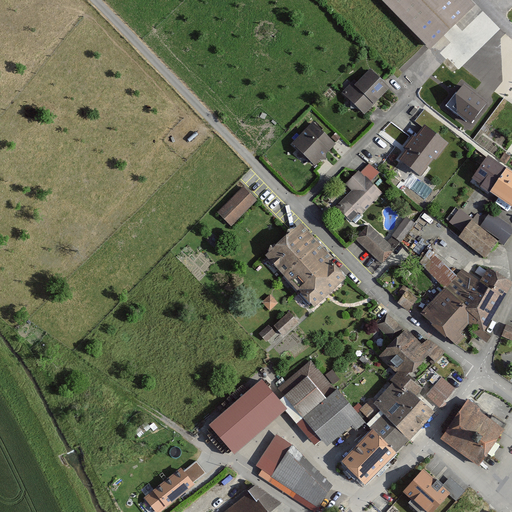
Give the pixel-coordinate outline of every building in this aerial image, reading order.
[(476,6),(470,0),(380,0),(431,50),(476,6)] [(364,117),(391,89),(371,70),(345,98),(364,117)] [(487,103),(463,85),(447,106),(471,124),(487,103)] [(293,145),(313,166),(335,144),(315,123),(293,145)] [(407,151),(400,161),(421,178),(448,143),(425,126),(416,138),(413,136),(403,148),(407,151)] [(477,178),(493,190),(507,172),(491,160),(477,178)] [(371,182),(379,174),(370,165),(362,173),(371,182)] [(337,208),(353,225),(383,195),(371,182),(362,173),(360,171),(346,185),(353,193),(337,208)] [(511,208),(511,173),(508,171),(507,172),(493,190),(491,194),(511,208)] [(232,226),(257,201),(244,187),(218,212),(232,226)] [(461,210),(450,224),(453,227),(458,220),(462,223),(456,230),(461,234),(473,220),(461,210)] [(500,242),(505,246),(511,236),(511,232),(490,216),(481,228),(500,242)] [(415,225),(406,218),(391,238),(400,244),(415,225)] [(460,239),(486,259),(500,242),(481,228),(474,222),(460,239)] [(266,256),(282,274),(318,243),(302,225),(266,256)] [(370,226),(357,239),(382,265),(396,251),(370,226)] [(282,274),(299,293),(334,262),(318,243),(282,274)] [(446,291),(457,277),(430,250),(420,265),(424,270),(438,283),(446,291)] [(299,293),(315,311),(350,281),(334,262),(299,293)] [(446,291),(463,307),(492,322),(511,287),(511,282),(489,269),(480,283),(462,270),(457,277),(446,291)] [(429,291),(438,283),(424,270),(416,278),(429,291)] [(443,336),(463,307),(446,291),(433,303),(424,319),(443,336)] [(409,313),(419,303),(409,293),(400,303),(409,313)] [(270,313),(279,304),(271,294),(261,303),(270,313)] [(492,322),(463,307),(443,336),(449,342),(458,348),(465,338),(461,335),(467,328),(487,343),(491,337),(485,333),(492,322)] [(283,337),(299,323),(291,313),(274,327),(283,337)] [(376,328),(390,341),(402,328),(388,316),(376,328)] [(259,335),(266,343),(277,334),(270,326),(259,335)] [(511,328),(508,327),(503,337),(511,341),(511,328)] [(397,374),(406,375),(414,375),(425,364),(424,361),(428,356),(437,364),(446,354),(428,340),(423,346),(408,331),(379,358),(397,374)] [(328,399),(336,392),(311,361),(279,388),(286,396),(308,377),(328,399)] [(406,375),(397,374),(391,381),(394,384),(406,397),(410,392),(419,386),(406,375)] [(328,399),(308,377),(286,396),(304,418),(328,399)] [(427,397),(441,408),(456,390),(442,379),(427,397)] [(263,381),(210,425),(235,455),(288,411),(263,381)] [(386,416),(409,440),(436,413),(410,392),(406,397),(394,384),(375,405),(386,416)] [(357,431),(366,423),(337,390),(336,392),(328,399),(304,418),(329,447),(353,426),(357,431)] [(505,430),(478,411),(481,408),(470,400),(442,439),(480,466),(505,430)] [(386,416),(372,430),(373,431),(374,430),(396,453),(409,440),(386,416)] [(343,461),(366,485),(397,454),(396,453),(374,430),(373,431),(343,461)] [(274,479),(320,510),(334,485),(297,446),(274,479)] [(423,466),(402,490),(426,511),(431,511),(450,492),(457,498),(465,489),(451,476),(443,484),(423,466)] [(162,511),(195,486),(181,469),(144,498),(155,511),(162,511)] [(269,511),(271,511),(283,503),(253,485),(246,490),(248,494),(257,505),(261,502),(269,511)] [(228,510),(228,511),(269,511),(261,502),(257,505),(248,494),(228,510)] [(381,511),(400,511),(404,508),(391,496),(378,509),(381,511)]
